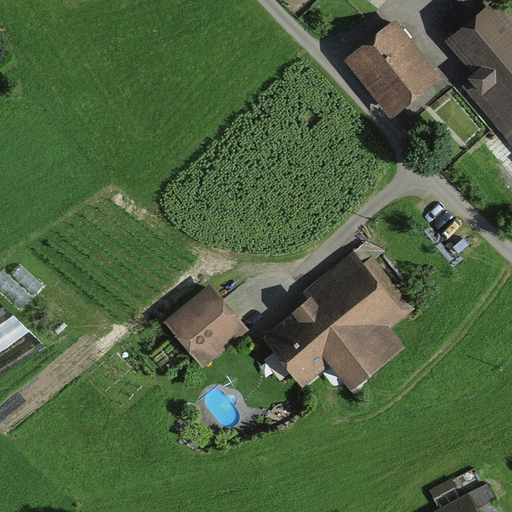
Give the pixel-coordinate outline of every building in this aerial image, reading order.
[(511,37),(490,11),(452,42),(477,72),(467,80),(511,133),(511,37)] [(395,28),(352,61),(396,117),(439,84),(395,28)] [(408,317),(366,263),(265,342),(305,393),(326,376),(344,399),(406,351),(390,331),(408,317)] [(249,329),(213,289),(167,329),(202,369),(249,329)] [(506,511),(492,483),(431,511),(506,511)]
